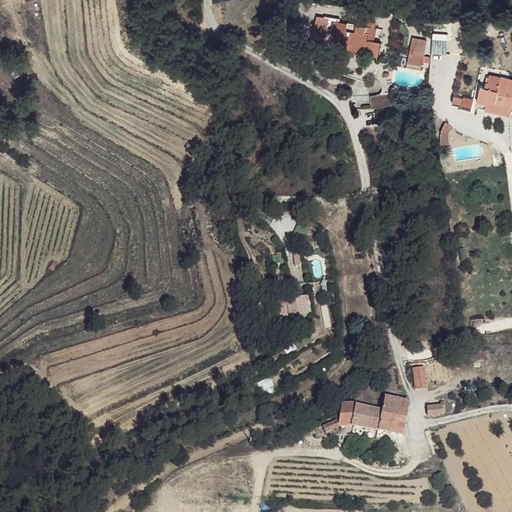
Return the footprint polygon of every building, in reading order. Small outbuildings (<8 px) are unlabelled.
[(360,20),(346,19),(343,47),(346,47),(345,58),(356,59),(356,54),(368,56),(369,52),(379,53),(380,41),(372,39),(372,25),(367,23),(368,15),(361,13),(360,20)] [(323,14),(322,19),(326,19),(325,28),(326,31),(333,32),(333,30),(340,31),(338,46),(343,47),(346,19),(338,18),(338,15),(323,14)] [(322,19),(315,18),(313,34),(325,35),(326,31),(325,28),(326,19),(322,19)] [(411,37),(407,59),(423,61),(426,39),(411,37)] [(511,83),(490,79),(488,87),(486,87),(485,92),(481,91),(477,112),(511,119),(511,115),(511,83)] [(369,93),(370,106),(393,103),(390,92),(369,93)] [(473,104),(464,103),(464,104),(463,112),(463,114),(472,115),(473,104)] [(398,186),(383,187),(386,197),(400,196),(398,186)] [(283,299),(275,300),(281,330),(289,328),(283,299)] [(422,367),(412,369),(416,390),(425,388),(422,367)] [(409,402),(385,398),(382,406),(379,430),(404,434),(409,402)] [(445,403),(427,405),(428,417),(444,414),(445,403)] [(355,404),(341,405),(339,421),(339,429),(353,425),(355,404)] [(382,406),(355,404),(353,425),(379,430),(382,406)] [(339,421),(322,426),(324,432),(339,429),(339,421)]
